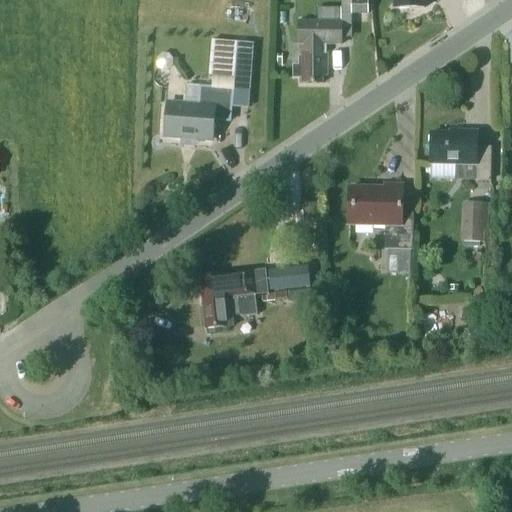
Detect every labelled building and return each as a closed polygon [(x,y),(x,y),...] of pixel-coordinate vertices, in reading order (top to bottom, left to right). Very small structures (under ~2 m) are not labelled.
[(351,0),(351,15),(367,15),(367,0),(351,0)] [(394,0),(395,9),(424,9),(424,0),(394,0)] [(434,14),(429,15),(428,20),(429,24),(434,26),(438,24),(440,20),(438,15),(434,14)] [(322,84),(322,76),(327,76),(327,54),(325,54),(325,45),(341,45),(341,38),(341,22),(317,22),(299,22),(298,44),(300,45),(300,66),(294,66),(294,77),(300,78),(300,84),(322,84)] [(209,77),(234,79),(237,43),(212,41),(209,77)] [(233,88),(250,89),(254,44),(237,43),(234,79),(233,88)] [(382,63),(386,63),(389,60),(389,54),(385,51),(381,51),(379,54),(379,60),(382,63)] [(157,64),(161,69),(167,70),(172,66),(173,60),(169,55),(163,54),(158,58),(157,64)] [(165,137),(212,141),(214,120),(230,122),(232,90),(200,87),(199,106),(168,103),(165,137)] [(477,149),(477,147),(477,132),(461,132),(461,134),(451,134),(431,134),(431,164),(476,165),(476,181),(490,181),(491,147),(490,147),(490,149),(477,149)] [(401,214),(402,187),(385,186),(385,189),(350,188),(348,225),(387,225),(386,250),(412,250),(413,214),(401,214)] [(464,208),(463,242),(487,243),(488,209),(464,208)] [(219,241),(241,232),(236,222),(215,232),(219,241)] [(308,266),(268,271),(271,291),(310,286),(308,266)] [(254,272),(199,278),(202,301),(254,295),(268,294),(266,270),(254,271),(254,272)] [(475,302),(485,296),(480,288),(470,295),(475,302)] [(312,290),(288,293),(289,304),(313,301),(312,290)] [(254,295),(202,301),(205,329),(233,326),(232,316),(240,315),(240,317),(257,316),(254,295)] [(463,308),(464,318),(476,316),(475,306),(463,308)]
